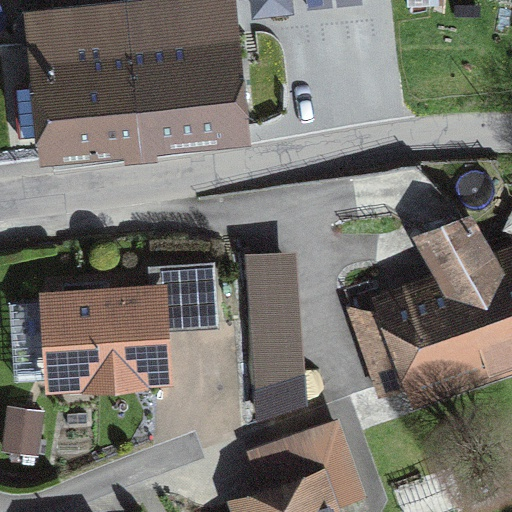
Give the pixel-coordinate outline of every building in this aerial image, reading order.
[(149,0),(126,2),(140,138),(226,129),(213,6),(261,1),(260,0),(149,0)] [(52,134),(53,147),(140,138),(126,2),(39,11),(39,14),(23,15),(17,23),(18,35),(26,41),(42,40),(46,84),(14,87),(19,137),(52,134)] [(349,306),(379,392),(511,343),(511,265),(489,273),(465,222),(429,236),(456,285),(383,310),(349,306)] [(288,257),(250,259),(256,361),(294,339),(288,257)] [(155,290),(157,327),(207,324),(204,273),(154,276),(155,290)] [(13,357),(40,357),(38,277),(11,278),(13,357)] [(157,327),(155,290),(51,297),(56,378),(160,372),(157,327)] [(48,423),(25,419),(18,459),(41,463),(48,423)] [(239,504),(241,511),(333,511),(320,474),(239,504)]
